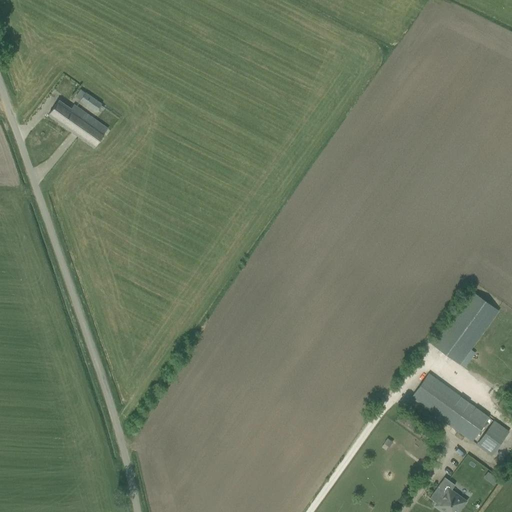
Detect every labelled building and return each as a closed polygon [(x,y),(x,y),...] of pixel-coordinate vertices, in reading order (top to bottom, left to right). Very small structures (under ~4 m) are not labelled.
[(80,101),(96,113),(102,104),(86,93),(80,101)] [(94,147),(100,139),(107,130),(72,105),(70,108),(67,106),(59,100),(48,114),(94,147)] [(471,291),(432,344),(460,365),(499,311),(471,291)] [(411,397),(472,441),(489,418),(428,373),(411,397)] [(494,420),(485,434),(499,444),(509,431),(494,420)] [(426,431),(423,435),(429,439),(432,435),(426,431)] [(487,472),(483,478),(489,483),(493,486),(497,480),(494,477),(487,472)] [(444,477),(429,498),(439,505),(438,508),(443,511),(453,511),(454,511),(458,511),(467,501),(458,494),(457,496),(450,491),(455,485),(444,477)]
